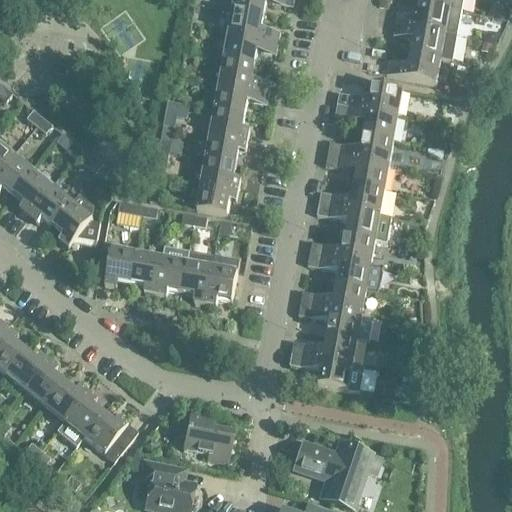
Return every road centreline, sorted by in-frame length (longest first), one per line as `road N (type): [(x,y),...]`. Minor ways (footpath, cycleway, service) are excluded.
road 1 (residential): [(262,402),(329,55),(351,23),(355,0)]
road 2 (residential): [(0,256),(152,380),(262,402)]
